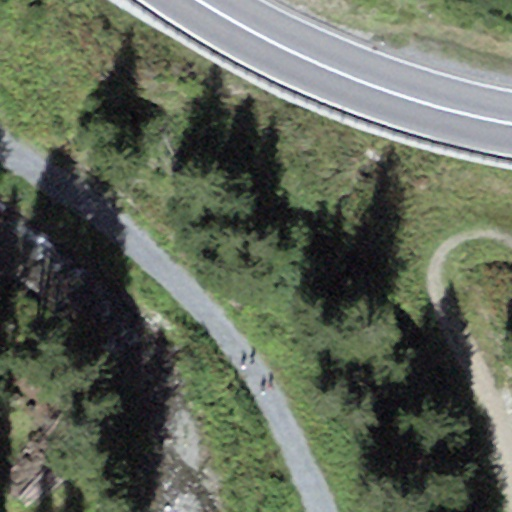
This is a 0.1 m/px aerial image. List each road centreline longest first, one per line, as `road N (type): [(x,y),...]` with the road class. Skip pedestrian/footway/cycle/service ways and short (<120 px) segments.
road 1 (track): [(0,148),(126,229),(183,281),(273,407),(320,511)]
road 2 (primary): [(511,124),(359,83),(199,0)]
road 3 (track): [(511,477),(481,377),(437,283),(438,260),(452,242),(477,232),(511,237)]
